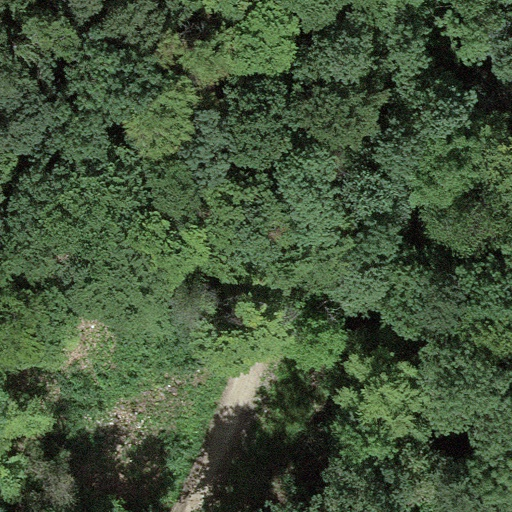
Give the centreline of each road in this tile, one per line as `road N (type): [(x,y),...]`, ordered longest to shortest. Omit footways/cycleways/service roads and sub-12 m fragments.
road 1 (track): [(357,0),(318,166),(193,511)]
road 2 (track): [(217,453),(402,212),(466,0)]
